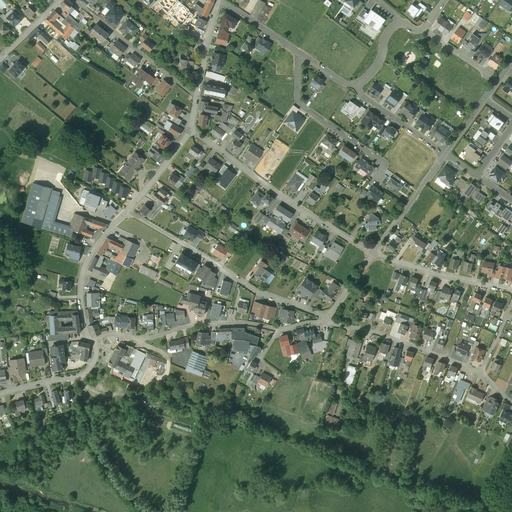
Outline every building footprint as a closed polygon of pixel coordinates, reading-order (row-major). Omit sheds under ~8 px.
[(72,4),(67,0),(63,0),(60,4),(70,12),(73,8),(71,6),(72,4)] [(111,0),(110,0),(105,6),(109,10),(112,6),(115,3),(111,0)] [(205,0),(204,3),(206,5),(203,8),(196,3),(193,7),(196,10),(198,11),(198,12),(205,16),(206,17),(213,3),(213,0),(205,0)] [(260,0),(257,0),(250,15),(257,19),(264,4),(265,3),(260,0)] [(511,0),(502,0),(500,3),(510,10),(511,5),(511,0)] [(184,3),(181,1),(173,13),(182,17),(184,13),(190,16),(194,9),(189,6),(184,3)] [(421,2),(419,5),(424,8),(423,10),(425,11),(428,7),(421,2)] [(417,5),(413,3),(408,10),(411,13),(411,14),(415,17),(416,16),(418,17),(423,10),(424,8),(419,5),(418,4),(417,5)] [(264,4),(257,19),(256,19),(262,23),(270,8),(264,4)] [(34,12),(28,6),(25,9),(23,6),(21,9),(23,11),(23,12),(30,18),(34,12)] [(118,7),(116,8),(115,9),(112,6),(109,10),(105,15),(116,23),(123,13),(120,11),(121,9),(120,7),(118,7)] [(368,12),(363,8),(357,15),(363,19),(368,12)] [(385,19),(370,9),(368,12),(363,19),(362,21),(367,24),(371,20),(374,22),(371,27),(376,31),(377,29),(381,24),(385,19)] [(54,10),(44,20),(56,31),(60,27),(53,21),(59,14),(54,10)] [(473,14),(467,10),(463,16),(469,20),(473,14)] [(21,20),(13,11),(7,17),(7,18),(8,19),(14,26),(16,24),(15,23),(17,22),(17,23),(21,20)] [(205,16),(198,11),(197,14),(196,16),(198,17),(203,19),(203,20),(205,16)] [(7,17),(3,13),(0,15),(5,22),(8,19),(7,18),(7,17)] [(190,16),(184,13),(182,17),(183,18),(181,23),(190,27),(192,23),(195,18),(190,16)] [(237,20),(227,14),(226,14),(226,13),(225,14),(224,14),(223,15),(220,24),(227,26),(228,26),(228,24),(232,27),(237,20)] [(78,24),(68,14),(64,19),(64,20),(68,23),(78,32),(85,24),(80,21),(78,24)] [(125,16),(120,23),(122,25),(126,20),(127,20),(128,18),(125,16)] [(203,19),(198,17),(197,19),(195,18),(192,23),(194,24),(202,28),(206,21),(203,20),(203,19)] [(442,17),(439,20),(435,25),(441,30),(447,21),(442,17)] [(489,21),(484,18),(479,24),(484,28),(489,21)] [(127,20),(126,20),(122,25),(119,29),(126,34),(128,31),(132,35),(133,35),(132,35),(134,33),(137,29),(127,20)] [(447,21),(441,30),(447,34),(450,28),(453,25),(453,24),(447,21)] [(3,24),(0,26),(0,32),(2,35),(6,32),(7,32),(8,31),(8,30),(3,24)] [(102,29),(95,24),(92,28),(89,32),(90,32),(96,37),(102,29)] [(466,32),(459,26),(452,37),(459,42),(466,32)] [(42,32),(37,27),(27,36),(30,39),(37,33),(39,35),(42,32)] [(69,34),(63,29),(63,30),(60,27),(56,31),(65,39),(69,34)] [(372,34),(362,27),(360,30),(370,37),(372,34)] [(109,34),(102,29),(96,37),(102,42),(103,42),(105,39),(106,39),(109,34)] [(46,36),(42,32),(39,35),(45,42),(46,42),(47,44),(50,41),(48,39),(49,39),(46,36)] [(480,38),(473,32),(470,37),(472,39),(469,42),(467,41),(465,45),(468,47),(467,48),(471,50),(474,45),(475,45),(480,38)] [(227,36),(218,34),(216,42),(225,44),(227,36)] [(258,37),(253,44),(256,46),(261,39),(258,37)] [(270,43),(262,38),(261,39),(256,46),(255,47),(264,53),(270,43)] [(145,39),(143,41),(141,45),(149,51),(153,45),(145,39)] [(118,41),(110,51),(119,58),(119,59),(121,61),(123,58),(121,56),(127,49),(118,41)] [(500,41),(495,49),(498,51),(503,44),(500,41)] [(45,49),(38,42),(35,45),(38,48),(42,52),(45,49)] [(484,44),(477,53),(484,58),(487,55),(491,49),(491,48),(484,44)] [(220,52),(218,52),(217,53),(216,53),(214,52),(213,56),(212,56),(211,59),(212,60),(212,63),(214,64),(220,65),(222,65),(224,54),(221,54),(220,52)] [(130,55),(127,60),(135,66),(137,64),(138,65),(140,62),(139,61),(140,59),(132,53),(130,55)] [(495,53),(489,62),(496,67),(502,58),(500,57),(500,55),(498,55),(495,53)] [(194,57),(181,55),(179,62),(182,63),(181,66),(189,67),(190,64),(193,65),(194,57)] [(37,57),(31,64),(35,67),(41,60),(37,57)] [(17,61),(9,71),(12,74),(12,76),(14,77),(16,77),(24,67),(17,61)] [(145,72),(140,69),(135,75),(139,78),(136,83),(139,86),(142,82),(147,75),(148,75),(148,74),(145,72)] [(147,75),(142,82),(146,84),(148,82),(152,76),(148,74),(148,75),(147,75)] [(323,80),(316,74),(310,83),(317,88),(321,83),(323,80)] [(170,85),(163,80),(155,89),(162,95),(170,85)] [(374,93),(377,95),(378,92),(382,88),(374,82),(369,89),(371,91),(371,92),(374,94),(374,93)] [(225,87),(206,83),(204,92),(207,93),(206,95),(220,97),(220,95),(223,96),(225,87)] [(321,83),(317,88),(315,90),(319,92),(324,85),(321,83)] [(382,88),(378,92),(383,96),(389,89),(383,85),(382,88)] [(389,89),(383,96),(386,98),(391,91),(389,89)] [(395,93),(391,91),(386,98),(385,100),(393,106),(396,101),(401,94),(397,90),(395,93)] [(406,97),(401,94),(396,101),(400,104),(403,100),(406,97)] [(207,101),(201,100),(199,109),(199,110),(199,109),(216,113),(217,108),(206,106),(207,101)] [(355,112),(359,107),(349,100),(347,103),(346,101),(343,106),(344,107),(343,109),(352,116),(355,112)] [(401,109),(399,110),(405,114),(412,105),(406,101),(401,109)] [(181,109),(170,102),(166,109),(170,111),(168,114),(174,117),(176,118),(176,117),(181,109)] [(298,108),(293,104),(288,111),(290,113),(292,110),(295,113),(298,108)] [(359,107),(355,112),(360,116),(365,109),(359,105),(359,107)] [(412,105),(405,114),(411,118),(412,117),(417,109),(412,105)] [(420,111),(417,116),(420,118),(423,114),(424,114),(426,111),(422,108),(420,111)] [(227,113),(222,109),(221,115),(215,114),(214,119),(225,121),(227,113)] [(290,113),(284,122),(295,131),(304,119),(295,113),(292,110),(290,113)] [(368,110),(361,120),(370,127),(372,124),(376,126),(381,119),(368,110)] [(492,112),(486,121),(489,123),(495,114),(492,112)] [(207,115),(200,114),(198,124),(205,126),(207,115)] [(424,114),(423,114),(420,118),(417,121),(421,124),(420,124),(424,127),(425,126),(428,129),(434,121),(424,114)] [(505,121),(495,114),(489,123),(488,123),(489,123),(492,125),(499,130),(505,121)] [(237,120),(231,116),(227,121),(233,126),(237,120)] [(440,117),(435,125),(437,126),(440,123),(441,124),(444,120),(440,117)] [(381,119),(376,126),(379,129),(382,125),(384,122),(381,119)] [(489,123),(486,121),(483,125),(489,129),(492,125),(489,123),(488,123),(489,123)] [(232,129),(222,122),(218,127),(225,132),(227,134),(232,129)] [(182,129),(172,123),(170,127),(168,131),(177,136),(182,129)] [(437,126),(432,133),(438,137),(445,127),(441,124),(440,123),(437,126)] [(218,127),(214,125),(210,131),(220,139),(225,132),(218,127)] [(236,125),(229,132),(231,135),(235,129),(235,130),(236,128),(237,126),(236,125)] [(379,129),(377,132),(380,135),(382,132),(385,127),(382,125),(379,129)] [(390,127),(387,125),(385,127),(382,132),(389,137),(391,135),(391,136),(391,135),(395,129),(394,128),(392,127),(391,126),(390,127)] [(445,127),(438,137),(444,141),(448,135),(451,131),(450,130),(445,127)] [(235,130),(235,129),(231,135),(235,138),(235,137),(238,139),(242,134),(235,130)] [(488,132),(484,129),(480,134),(485,137),(486,135),(487,136),(489,133),(488,132)] [(496,134),(489,130),(488,132),(489,133),(487,136),(492,139),(496,134)] [(163,134),(162,134),(161,134),(159,132),(155,137),(158,139),(155,142),(165,149),(167,146),(165,145),(169,139),(163,134)] [(242,134),(238,139),(242,142),(245,137),(247,135),(243,132),(242,134)] [(337,141),(326,133),(321,141),(328,146),(326,149),(329,151),(331,148),(331,149),(333,146),(337,141)] [(480,134),(477,139),(484,144),(487,139),(480,134)] [(144,139),(137,147),(139,149),(145,141),(144,139)] [(237,141),(235,139),(230,145),(233,147),(232,148),(235,150),(235,149),(236,150),(241,143),(237,141)] [(262,151),(251,144),(243,155),(255,163),(260,155),(261,153),(262,151)] [(483,150),(476,145),(473,149),(480,154),(483,150)] [(195,147),(193,146),(191,148),(190,148),(189,150),(188,151),(190,152),(187,156),(191,159),(194,155),(195,156),(196,155),(199,157),(202,152),(197,147),(196,148),(195,148),(196,147),(195,146),(195,147)] [(266,146),(263,152),(262,151),(261,153),(260,155),(263,157),(269,148),(266,146)] [(333,146),(331,149),(331,148),(329,151),(326,149),(324,151),(331,156),(336,149),(333,146)] [(349,150),(342,146),(339,151),(350,159),(353,155),(355,153),(351,151),(349,150)] [(480,154),(473,149),(471,152),(468,150),(464,155),(473,162),(475,159),(477,160),(481,155),(480,154)] [(163,156),(156,151),(154,154),(150,151),(148,154),(150,156),(158,161),(163,156)] [(144,159),(135,152),(127,162),(137,171),(140,168),(138,166),(144,159)] [(511,160),(508,157),(503,154),(499,160),(501,161),(508,166),(509,166),(511,167),(511,166),(511,160)] [(374,167),(365,160),(362,158),(360,157),(354,166),(358,169),(359,168),(362,170),(365,173),(364,174),(368,176),(374,167)] [(215,163),(210,159),(205,166),(211,170),(212,169),(215,171),(220,165),(216,162),(215,163)] [(127,162),(118,172),(128,180),(133,172),(135,174),(137,171),(127,162)] [(224,164),(218,171),(222,174),(226,169),(228,167),(224,164)] [(450,167),(446,164),(438,176),(441,178),(442,179),(443,177),(449,181),(450,181),(453,177),(456,172),(452,169),(452,170),(450,168),(450,167)] [(495,168),(494,167),(491,172),(491,173),(490,175),(498,181),(500,178),(505,172),(500,168),(496,166),(495,168)] [(98,168),(93,167),(92,172),(93,172),(92,175),(95,176),(95,177),(99,178),(100,171),(101,171),(101,169),(98,168)] [(222,174),(218,179),(221,181),(220,183),(225,187),(235,174),(231,172),(226,169),(222,174)] [(90,171),(85,170),(84,178),(87,179),(87,180),(91,181),(92,175),(93,172),(92,172),(90,171)] [(101,171),(100,171),(99,178),(98,180),(102,181),(101,182),(105,183),(106,183),(107,176),(108,174),(104,173),(104,172),(101,171)] [(294,173),(287,184),(295,190),(296,188),(301,181),(303,179),(294,173)] [(310,173),(304,182),(308,185),(314,176),(310,173)] [(401,179),(393,173),(391,176),(399,182),(401,179)] [(174,174),(172,176),(170,175),(167,179),(174,184),(176,181),(178,179),(181,182),(185,178),(180,175),(178,177),(174,174)] [(107,176),(106,183),(105,183),(105,185),(108,185),(108,187),(112,187),(114,181),(114,178),(111,178),(111,177),(107,176)] [(399,182),(391,176),(391,177),(389,176),(385,182),(389,185),(388,186),(391,188),(393,185),(398,189),(401,185),(398,183),(399,182)] [(453,177),(450,181),(449,181),(447,184),(451,187),(456,179),(453,177)] [(467,181),(462,177),(457,183),(462,187),(461,189),(464,191),(470,184),(467,182),(467,181)] [(114,181),(112,187),(112,190),(115,190),(115,191),(119,192),(120,186),(121,183),(118,182),(114,181)] [(477,186),(471,182),(470,184),(464,191),(463,193),(469,197),(471,195),(476,188),(477,186)] [(53,189),(32,183),(22,222),(42,228),(48,204),(51,194),(53,189)] [(322,184),(318,190),(321,192),(321,193),(326,186),(322,184)] [(375,187),(372,184),(372,185),(371,184),(365,193),(375,200),(377,196),(379,197),(382,192),(375,187)] [(120,186),(119,192),(118,194),(122,195),(121,196),(126,197),(127,192),(127,189),(128,188),(124,187),(120,186)] [(167,193),(161,187),(157,192),(156,193),(163,198),(165,196),(167,193)] [(195,187),(188,195),(192,198),(198,191),(195,187)] [(486,196),(476,188),(471,195),(482,202),(486,196)] [(257,190),(250,200),(257,205),(260,202),(262,204),(264,201),(261,199),(264,196),(257,190)] [(311,191),(306,198),(308,200),(309,201),(309,202),(311,203),(312,203),(315,199),(316,200),(321,192),(318,190),(316,193),(314,191),(313,193),(311,191)] [(99,196),(100,196),(88,192),(86,198),(84,202),(88,204),(96,206),(99,196)] [(163,198),(156,193),(157,192),(155,192),(152,196),(156,199),(157,198),(158,198),(157,200),(159,201),(160,201),(163,203),(165,204),(166,202),(166,200),(163,198)] [(264,196),(261,199),(264,201),(268,204),(273,198),(266,193),(264,196)] [(61,197),(51,194),(48,204),(56,206),(59,207),(61,197)] [(102,199),(103,198),(99,196),(96,206),(104,209),(106,205),(107,201),(102,199)] [(496,203),(491,199),(486,207),(488,208),(491,202),(495,204),(496,203)] [(496,203),(495,204),(491,202),(488,208),(491,210),(492,209),(496,211),(495,212),(499,215),(503,209),(500,207),(501,205),(502,204),(497,201),(496,203)] [(156,203),(150,209),(146,214),(150,218),(151,217),(152,218),(162,207),(161,206),(156,203)] [(56,206),(48,204),(44,221),(52,223),(52,221),(56,206)] [(96,206),(88,204),(85,210),(94,213),(96,206)] [(103,212),(109,218),(116,210),(114,208),(110,204),(108,206),(105,209),(103,212)] [(150,209),(144,204),(139,210),(145,215),(146,214),(150,209)] [(291,213),(278,205),(269,218),(266,223),(267,223),(280,231),(283,227),(291,213)] [(371,205),(366,213),(369,215),(371,213),(375,208),(371,205)] [(511,214),(511,210),(506,206),(505,208),(501,205),(500,207),(503,209),(499,215),(502,216),(508,220),(511,214)] [(259,211),(254,218),(258,222),(259,220),(264,215),(259,211)] [(371,213),(369,215),(367,219),(367,222),(365,222),(366,227),(367,227),(367,225),(375,224),(376,224),(375,219),(377,219),(377,218),(377,217),(371,213)] [(87,217),(77,214),(75,220),(71,230),(73,230),(82,233),(83,229),(85,229),(86,228),(87,223),(85,223),(87,217)] [(269,218),(264,215),(259,220),(266,224),(267,223),(266,223),(269,218)] [(108,224),(93,219),(91,225),(99,227),(97,231),(102,233),(105,229),(108,224)] [(52,223),(44,221),(42,228),(42,229),(71,237),(73,230),(71,230),(68,229),(68,228),(52,223)] [(308,230),(296,223),(290,233),(294,235),(291,239),(296,241),(298,238),(301,240),(308,230)] [(189,227),(187,227),(186,228),(187,230),(184,234),(192,239),(195,234),(197,231),(189,226),(189,227)] [(288,230),(283,227),(280,231),(279,232),(284,236),(288,230)] [(204,232),(199,229),(197,231),(195,234),(201,238),(204,232)] [(97,231),(95,230),(93,232),(87,230),(85,234),(92,237),(90,238),(92,239),(91,240),(93,242),(94,241),(95,242),(102,233),(97,231)] [(325,236),(316,230),(311,239),(320,244),(321,242),(325,236)] [(393,233),(392,233),(388,238),(391,240),(393,241),(397,236),(396,235),(393,233)] [(415,235),(413,238),(410,242),(412,244),(410,246),(410,247),(411,246),(417,251),(418,252),(419,249),(421,251),(424,247),(426,244),(426,243),(415,235)] [(397,236),(393,241),(391,240),(387,245),(386,245),(385,246),(385,247),(386,246),(387,246),(388,247),(387,248),(390,251),(391,250),(400,238),(397,236)] [(123,245),(106,237),(104,241),(109,244),(119,249),(121,250),(123,245)] [(135,243),(126,239),(124,242),(123,245),(121,250),(120,251),(119,253),(128,257),(129,256),(132,248),(135,243)] [(104,241),(96,252),(102,255),(104,251),(107,246),(109,244),(104,241)] [(333,242),(328,249),(326,248),(324,252),(335,259),(342,247),(333,242)] [(432,242),(428,248),(431,251),(434,247),(436,245),(432,242)] [(74,245),(72,244),(68,243),(65,253),(70,254),(69,256),(70,256),(72,256),(73,253),(79,255),(78,254),(80,246),(74,245)] [(225,248),(218,244),(215,248),(217,249),(214,253),(215,255),(216,255),(217,255),(221,257),(224,253),(229,256),(230,254),(225,251),(227,249),(225,248)] [(431,251),(426,257),(431,261),(434,258),(436,255),(434,253),(436,249),(434,247),(431,251)] [(465,250),(458,249),(457,254),(461,255),(461,257),(463,258),(465,250)] [(117,257),(104,251),(102,255),(104,256),(109,258),(113,260),(122,264),(129,267),(133,259),(128,257),(119,253),(117,257)] [(96,252),(88,269),(96,273),(100,266),(102,261),(101,260),(104,256),(102,255),(96,252)] [(181,252),(174,265),(179,268),(180,266),(185,269),(184,271),(190,274),(194,268),(197,262),(181,252)] [(79,255),(73,253),(72,256),(70,256),(70,259),(78,261),(79,255)] [(441,254),(440,256),(436,260),(434,263),(437,266),(439,264),(441,266),(446,260),(443,259),(444,257),(441,254)] [(456,258),(452,258),(450,266),(457,268),(458,264),(459,264),(461,257),(461,255),(457,254),(456,258)] [(469,262),(466,261),(464,269),(471,271),(472,266),(473,267),(474,263),(473,263),(474,257),(471,256),(469,262)] [(106,269),(100,266),(96,273),(105,277),(113,260),(109,258),(107,264),(108,264),(106,269)] [(122,264),(113,260),(105,277),(113,281),(122,264)] [(267,264),(261,260),(257,265),(260,267),(255,273),(258,275),(256,277),(257,278),(258,277),(264,281),(267,277),(265,275),(268,271),(264,268),(267,264)] [(489,262),(488,263),(484,262),(482,271),(490,272),(492,272),(493,268),(494,263),(489,262)] [(150,269),(141,265),(138,271),(147,275),(150,269)] [(210,268),(204,265),(202,268),(197,276),(203,279),(209,269),(210,268)] [(215,273),(209,269),(203,279),(203,280),(209,284),(213,276),(215,273)] [(407,276),(400,274),(397,282),(396,286),(398,288),(401,284),(404,285),(407,276)] [(419,278),(412,276),(409,284),(408,288),(411,289),(413,286),(416,287),(416,286),(419,278)] [(305,277),(296,290),(300,293),(300,296),(303,295),(307,298),(317,285),(305,277)] [(171,285),(159,278),(158,280),(171,287),(171,285)] [(70,281),(66,281),(66,280),(59,279),(59,283),(63,283),(62,289),(67,289),(66,291),(69,291),(69,290),(70,290),(70,288),(71,286),(70,286),(70,281)] [(228,295),(231,282),(223,280),(220,288),(217,287),(216,291),(228,295)] [(434,281),(432,280),(431,280),(429,286),(432,287),(430,291),(434,292),(435,289),(438,282),(434,281)] [(334,283),(332,281),(327,288),(334,293),(338,286),(339,287),(339,286),(334,283)] [(327,288),(325,286),(322,290),(318,296),(320,297),(321,296),(323,298),(325,296),(329,299),(334,293),(327,288)] [(411,289),(411,291),(419,294),(421,288),(416,286),(416,287),(413,286),(411,289)] [(453,289),(443,286),(441,292),(440,294),(445,296),(445,297),(449,299),(452,290),(453,289)] [(322,290),(319,288),(313,295),(319,299),(320,297),(318,296),(322,290)] [(462,291),(456,288),(453,296),(456,297),(454,301),(457,302),(459,298),(462,291)] [(200,295),(188,292),(187,297),(185,303),(189,304),(188,307),(194,309),(194,310),(196,311),(196,313),(202,315),(206,302),(199,299),(200,295)] [(479,293),(476,292),(473,299),(476,300),(479,301),(482,294),(481,294),(481,293),(480,293),(479,293)] [(92,293),(86,293),(87,307),(98,306),(98,301),(98,300),(98,297),(99,297),(99,293),(92,293)] [(490,298),(487,296),(483,305),(484,306),(485,305),(490,307),(493,299),(492,299),(492,298),(491,297),(490,298)] [(248,303),(239,301),(236,310),(245,313),(248,303)] [(503,303),(496,301),(491,314),(494,315),(496,310),(499,311),(503,303)] [(221,309),(223,310),(225,306),(223,306),(213,302),(210,315),(218,318),(221,309)] [(265,304),(258,302),(258,303),(256,312),(255,314),(262,316),(265,304)] [(272,306),(265,304),(262,316),(269,318),(270,315),(272,307),(272,306)] [(97,307),(85,310),(86,318),(92,317),(92,316),(99,315),(98,308),(97,307)] [(363,308),(360,307),(359,311),(358,314),(359,314),(358,319),(364,320),(366,313),(362,312),(363,308)] [(184,309),(175,308),(176,318),(185,317),(184,309)] [(283,309),(282,314),(281,319),(291,321),(291,320),(293,319),(293,317),(292,316),(293,311),(283,309)] [(68,311),(47,312),(47,315),(49,315),(60,315),(60,319),(73,319),(72,315),(68,315),(68,311)] [(173,312),(164,313),(165,314),(160,315),(160,318),(159,318),(159,320),(160,320),(161,324),(165,324),(165,321),(167,321),(167,322),(174,322),(173,312)] [(147,315),(142,316),(142,318),(139,318),(139,324),(139,326),(139,328),(145,328),(145,327),(147,327),(147,329),(153,329),(152,314),(147,314),(147,315)] [(387,318),(384,317),(381,325),(387,327),(391,320),(392,316),(389,315),(387,318)] [(134,317),(127,317),(127,318),(120,318),(119,318),(119,320),(119,322),(119,325),(124,325),(127,325),(127,327),(134,327),(134,317)] [(60,319),(50,320),(50,321),(50,334),(63,333),(63,327),(61,327),(60,319)] [(78,322),(73,323),(74,326),(63,327),(63,333),(72,332),(72,333),(80,332),(78,322)] [(405,324),(400,323),(397,331),(404,334),(407,326),(407,325),(405,324)] [(93,324),(88,325),(92,337),(100,333),(99,330),(97,326),(96,324),(95,324),(93,324)] [(414,325),(413,328),(410,336),(417,338),(421,329),(417,328),(418,326),(414,325)] [(246,332),(243,331),(244,327),(237,327),(231,328),(231,332),(231,338),(235,338),(243,339),(246,332)] [(231,328),(218,328),(218,333),(217,338),(231,338),(231,332),(231,328)] [(303,328),(295,330),(297,335),(299,335),(301,341),(305,339),(312,338),(315,337),(314,335),(313,328),(303,330),(303,328)] [(431,329),(427,328),(424,333),(424,334),(423,336),(428,338),(427,339),(429,339),(432,341),(435,333),(431,331),(431,329)] [(208,332),(198,331),(197,337),(196,337),(195,342),(202,343),(206,343),(207,337),(208,332)] [(258,336),(250,333),(246,332),(243,339),(249,340),(257,343),(258,340),(258,336)] [(319,333),(314,335),(315,337),(312,338),(313,342),(321,340),(319,333)] [(286,335),(279,336),(281,344),(288,342),(286,335)] [(179,340),(169,341),(170,348),(170,349),(175,348),(185,347),(183,338),(179,339),(179,340)] [(232,344),(232,351),(248,351),(248,350),(249,344),(249,340),(243,339),(235,338),(231,338),(230,340),(232,341),(232,344)] [(442,340),(439,338),(437,346),(443,348),(445,341),(442,340)] [(305,339),(301,341),(295,344),(299,352),(299,353),(309,349),(307,345),(305,339)] [(361,342),(351,339),(346,354),(356,357),(361,342)] [(89,344),(79,341),(78,345),(77,348),(83,349),(88,351),(89,344)] [(288,342),(281,344),(283,351),(289,350),(290,350),(289,345),(288,342)] [(388,344),(382,342),(379,351),(382,352),(381,355),(385,356),(386,353),(387,353),(388,350),(387,350),(388,344)] [(460,342),(459,344),(457,346),(458,348),(457,351),(466,355),(468,350),(470,345),(468,345),(460,342)] [(73,344),(73,347),(69,346),(68,351),(72,351),(71,357),(72,357),(74,358),(74,357),(75,357),(75,358),(77,358),(80,358),(83,349),(77,348),(78,345),(73,344)] [(258,346),(257,345),(254,345),(249,344),(248,350),(250,350),(249,357),(252,358),(253,359),(255,356),(257,358),(262,348),(258,346)] [(295,344),(289,345),(290,350),(289,350),(290,353),(299,352),(295,344)] [(375,347),(366,344),(363,355),(362,358),(371,360),(375,347)] [(62,345),(51,347),(52,356),(51,357),(52,369),(62,368),(61,365),(62,365),(62,364),(61,364),(61,362),(62,362),(64,358),(62,345)] [(125,349),(117,345),(114,351),(120,355),(122,355),(123,354),(125,349)] [(475,350),(472,358),(477,359),(477,361),(479,361),(480,361),(485,350),(477,347),(477,346),(475,350)] [(394,347),(389,364),(395,365),(398,356),(400,348),(394,347)] [(88,351),(83,349),(80,358),(80,359),(87,360),(88,351)] [(145,353),(136,349),(129,366),(129,367),(127,366),(123,375),(133,378),(134,378),(135,377),(145,353)] [(42,350),(35,351),(35,355),(29,356),(31,366),(36,365),(36,364),(44,363),(43,355),(42,350)] [(208,356),(193,350),(185,369),(201,375),(208,356)] [(413,352),(406,350),(404,358),(407,359),(410,360),(413,352)] [(114,351),(108,363),(114,366),(119,369),(121,370),(124,363),(117,360),(120,355),(114,351)] [(129,356),(123,354),(122,355),(120,355),(117,360),(124,363),(125,364),(129,356)] [(434,359),(427,356),(424,364),(423,369),(425,369),(426,370),(427,365),(431,366),(434,359)] [(256,363),(251,360),(252,358),(249,357),(246,362),(249,364),(247,367),(252,370),(256,363)] [(502,365),(497,363),(499,359),(495,357),(492,364),(493,364),(491,369),(498,372),(499,369),(500,369),(502,365)] [(23,358),(17,359),(18,360),(10,362),(11,367),(12,372),(25,370),(23,358)] [(446,363),(439,360),(434,373),(438,374),(439,370),(443,371),(446,363)] [(124,363),(121,370),(119,369),(118,372),(123,375),(127,366),(129,367),(129,366),(125,364),(124,363)] [(356,367),(348,364),(346,371),(354,374),(356,367)] [(458,367),(451,365),(448,373),(447,376),(450,378),(452,374),(455,375),(458,367)] [(354,374),(346,371),(343,381),(351,383),(354,374)] [(270,377),(261,372),(259,376),(257,381),(261,383),(262,383),(262,382),(266,384),(270,377)] [(462,380),(460,379),(460,381),(456,389),(455,390),(456,391),(455,393),(458,394),(456,400),(459,401),(465,388),(467,382),(462,380)] [(476,389),(472,386),(467,396),(480,402),(483,398),(484,397),(483,396),(484,394),(476,390),(476,389)] [(56,388),(51,391),(54,403),(60,402),(59,399),(62,399),(61,394),(58,394),(57,390),(56,388)] [(72,393),(71,389),(65,390),(65,394),(64,395),(65,401),(68,401),(68,398),(72,397),(72,396),(74,396),(73,392),(72,393)] [(45,404),(42,394),(39,395),(39,397),(33,399),(34,401),(34,402),(35,405),(39,403),(41,403),(41,404),(45,404)] [(492,398),(491,400),(488,407),(486,410),(494,414),(499,404),(498,402),(497,401),(498,399),(494,397),(492,398)] [(23,399),(15,401),(17,408),(14,408),(16,415),(20,414),(20,411),(22,410),(22,408),(25,408),(23,399)] [(511,421),(511,413),(504,410),(499,419),(510,424),(511,421)] [(329,416),(327,424),(335,427),(338,419),(329,416)]
